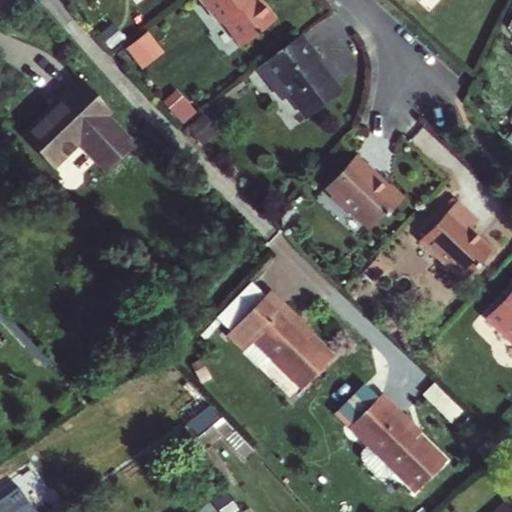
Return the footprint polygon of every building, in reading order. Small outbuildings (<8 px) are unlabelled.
[(189,0),(213,29),(217,25),(234,46),(268,19),(253,0),(189,0)] [(143,67),(166,48),(150,27),(126,45),(143,67)] [(292,34),(251,68),(270,91),(287,93),(305,115),(332,93),(310,65),(315,61),(292,34)] [(51,168),(75,145),(102,172),(127,148),(101,121),(108,115),(74,79),(54,98),(57,101),(21,136),(51,168)] [(393,192),(382,192),(352,164),(322,197),(328,202),(324,206),(341,221),(344,218),(366,237),(380,221),(385,225),(405,203),(393,192)] [(457,212),(418,251),(462,292),(491,262),(468,241),(477,231),(457,212)] [(511,289),(506,296),(511,302),(480,334),(511,364),(511,289)] [(307,394),(338,363),(303,327),(306,325),(275,294),(232,337),(248,355),(258,345),(307,394)] [(420,434),(386,402),(353,434),(419,500),(451,468),(419,436),(420,434)] [(199,428),(219,413),(212,403),(191,418),(199,428)] [(198,429),(205,439),(215,431),(225,423),(217,414),(198,429)] [(225,423),(215,431),(245,465),(253,458),(225,423)]
